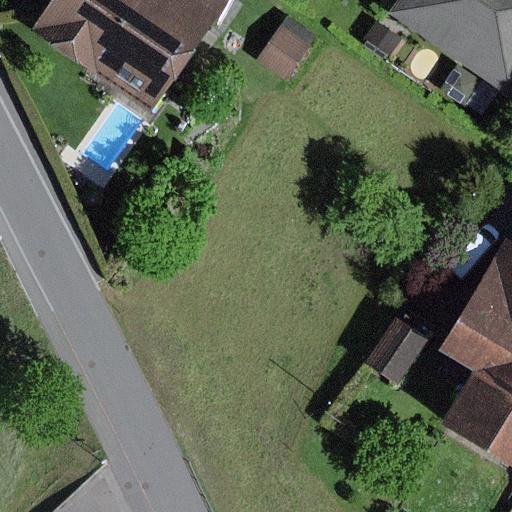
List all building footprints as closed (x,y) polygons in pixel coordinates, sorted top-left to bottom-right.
[(141,113),(218,0),(39,0),(40,1),(30,15),(20,30),(141,113)] [(511,83),(511,0),(387,0),(379,12),(451,62),(433,88),(473,116),(492,90),(502,98),(511,83)] [(311,35),(281,14),(249,59),(279,80),(311,35)] [(384,55),(396,37),(370,19),(357,37),(384,55)] [(511,472),(511,249),(495,239),(427,351),(461,372),(431,423),(511,472)] [(420,339),(388,317),(357,363),(390,384),(420,339)]
